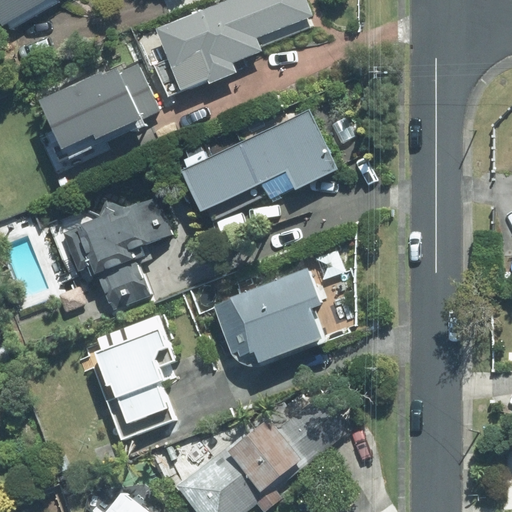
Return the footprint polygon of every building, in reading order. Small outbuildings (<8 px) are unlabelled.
[(0,0),(0,12),(7,26),(51,0),(0,0)] [(309,0),(230,0),(160,29),(186,90),(268,56),(261,38),(316,15),(309,0)] [(139,59),(47,101),(72,154),(163,112),(139,59)] [(313,110),(187,172),(208,212),(266,184),(275,202),(342,169),(313,110)] [(161,197),(70,233),(84,269),(92,266),(96,276),(102,274),(117,312),(155,297),(136,249),(175,233),(161,197)] [(312,269),(218,306),(240,361),(262,353),(266,363),(327,339),(315,308),(326,304),(312,269)] [(81,287),(62,295),(69,312),(88,305),(81,287)] [(109,400),(125,440),(176,419),(162,384),(171,380),(160,352),(175,346),(163,316),(97,342),(119,397),(109,400)] [(181,486),(201,511),(246,511),(257,503),(263,511),(266,511),(285,498),(278,487),(355,427),(346,416),(357,407),(339,384),(282,428),(273,415),(181,486)] [(152,511),(127,493),(112,511),(152,511)]
